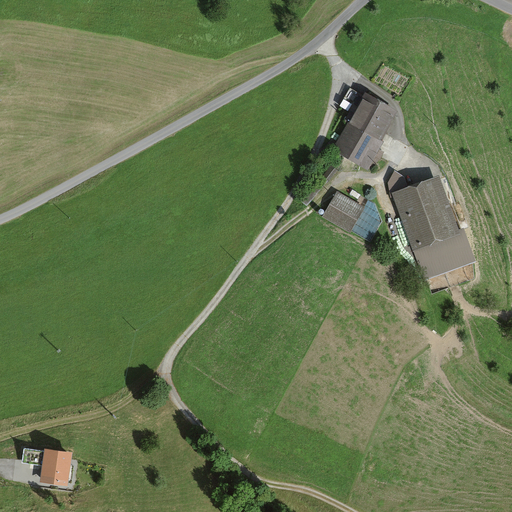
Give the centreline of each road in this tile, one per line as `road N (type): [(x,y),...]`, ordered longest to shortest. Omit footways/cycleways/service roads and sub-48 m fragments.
road 1 (residential): [(364,0),(244,89),(0,221)]
road 2 (track): [(0,443),(104,415),(167,372)]
